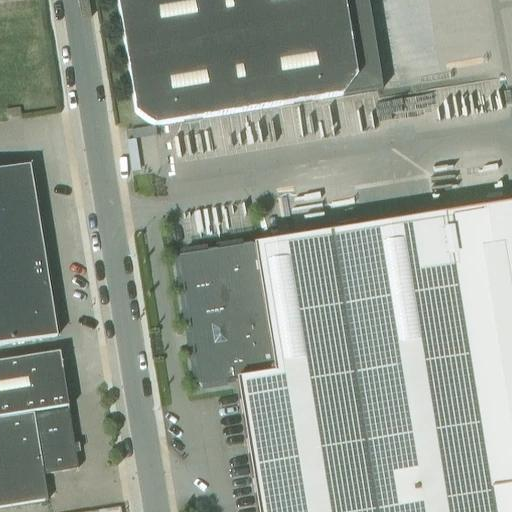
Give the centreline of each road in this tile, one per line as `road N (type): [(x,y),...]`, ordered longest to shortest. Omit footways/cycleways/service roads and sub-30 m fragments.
road 1 (unclassified): [(155,511),(74,0)]
road 2 (unknown): [(99,158),(511,107)]
road 3 (unknown): [(511,165),(110,230)]
